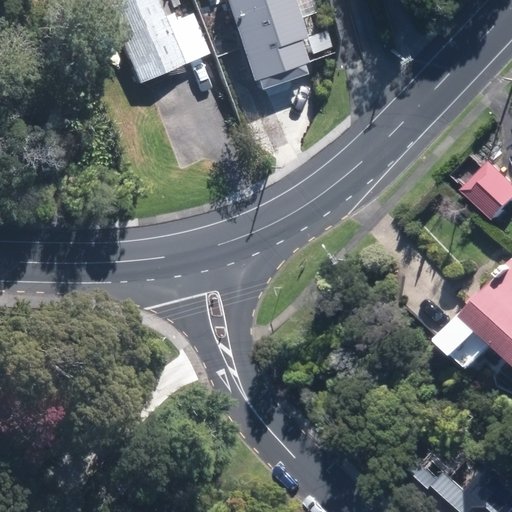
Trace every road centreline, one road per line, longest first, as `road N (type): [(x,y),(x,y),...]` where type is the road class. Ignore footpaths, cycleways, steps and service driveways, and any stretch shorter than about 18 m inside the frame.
road 1 (tertiary): [(511,8),(376,154),(299,212),(232,244)]
road 2 (residential): [(261,419),(204,340),(165,257)]
road 3 (residential): [(232,244),(261,419)]
road 4 (tertiary): [(165,257),(0,260)]
road 5 (residential): [(346,511),(261,419)]
